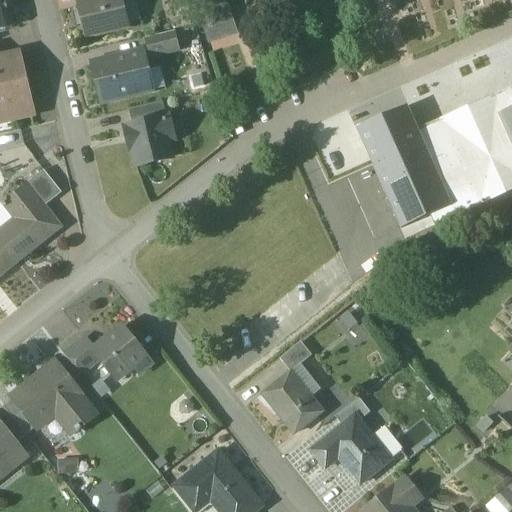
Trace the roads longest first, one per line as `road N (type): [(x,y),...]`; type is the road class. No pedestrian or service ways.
road 1 (residential): [(106,253),(245,145),(511,26)]
road 2 (residential): [(106,253),(313,511)]
road 3 (residential): [(44,0),(106,253)]
road 4 (residential): [(0,341),(106,253)]
